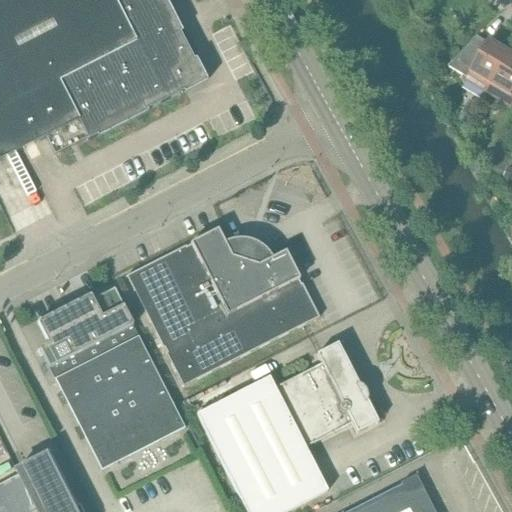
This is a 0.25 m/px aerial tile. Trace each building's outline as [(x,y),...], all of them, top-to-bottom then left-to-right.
[(0,0),(0,162),(19,152),(20,152),(45,139),(54,156),(74,146),(80,143),(87,140),(87,142),(95,138),(96,140),(157,109),(156,107),(183,93),(184,95),(186,94),(207,83),(196,62),(195,60),(193,61),(174,25),(177,24),(164,0),(0,0)] [(464,50),(448,67),(467,78),(465,81),(485,93),(510,52),(489,40),(487,43),(477,37),(476,37),(464,50)] [(511,52),(510,52),(485,93),(506,105),(511,108),(511,52)] [(462,115),(469,120),(474,111),(467,107),(462,115)] [(511,159),(504,156),(501,165),(508,168),(511,159)] [(125,278),(133,292),(182,389),(318,319),(285,253),(272,260),(268,255),(264,250),(260,247),(254,244),(251,243),(247,242),(241,241),(235,241),(229,242),(224,244),(217,231),(190,245),(190,246),(186,249),(185,247),(125,278)] [(38,351),(90,451),(101,473),(184,430),(113,291),(92,302),(89,297),(36,324),(47,346),(38,351)] [(337,345),(316,356),(320,366),(274,390),(269,379),(196,416),(244,511),(287,511),(327,492),(305,449),(351,426),(356,435),(377,425),(366,403),(367,400),(366,397),(365,395),(364,392),(362,390),(360,388),(358,386),(337,345)] [(15,472),(18,477),(36,511),(85,511),(82,505),(75,509),(47,453),(37,459),(20,467),(21,469),(15,472)] [(18,477),(0,486),(0,511),(36,511),(18,477)] [(350,511),(431,511),(415,479),(350,511)]
